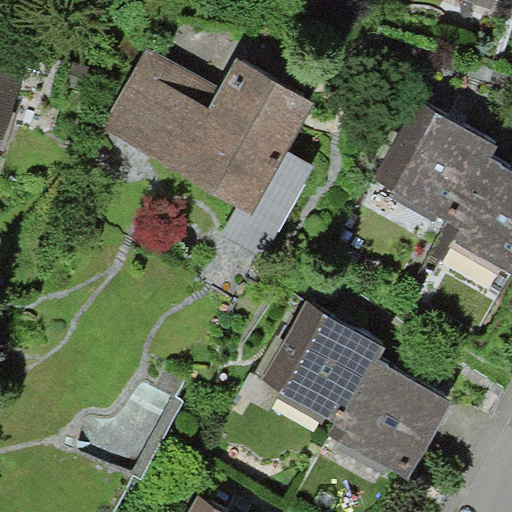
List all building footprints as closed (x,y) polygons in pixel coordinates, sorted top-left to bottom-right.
[(3,76),(0,75),(0,128),(4,115),(49,129),(52,130),(62,102),(58,100),(71,60),(14,42),(3,76)] [(312,94),(240,53),(218,92),(148,52),(109,123),(251,203),(312,94)] [(511,269),(511,161),(492,151),(499,139),(439,106),(389,194),(436,221),(441,212),(460,223),(449,243),(499,270),(502,264),(511,269)] [(406,474),(453,392),(379,351),(386,339),(326,306),(276,394),(323,421),(328,412),(348,423),(337,443),(386,470),(390,464),(406,474)] [(236,511),(217,501),(210,511),(236,511)]
